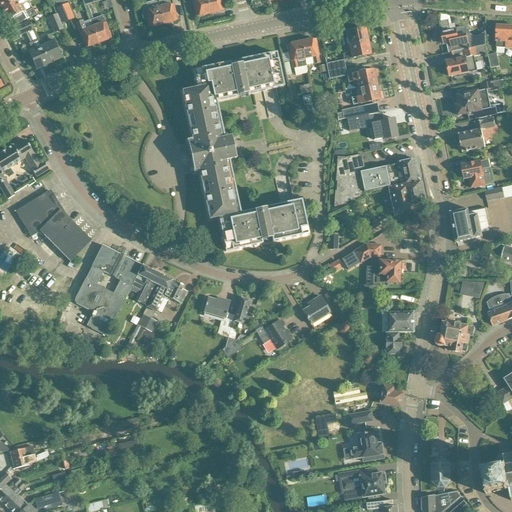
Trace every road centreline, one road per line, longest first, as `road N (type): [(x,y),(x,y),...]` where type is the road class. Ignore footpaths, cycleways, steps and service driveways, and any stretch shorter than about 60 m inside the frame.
road 1 (residential): [(415,389),(439,232),(393,0)]
road 2 (residential): [(310,269),(261,280),(220,275),(135,236),(75,183),(28,96)]
road 3 (tertiary): [(248,28),(393,0)]
road 4 (residential): [(496,511),(478,486),(471,429),(437,392)]
road 5 (residential): [(409,511),(415,389)]
